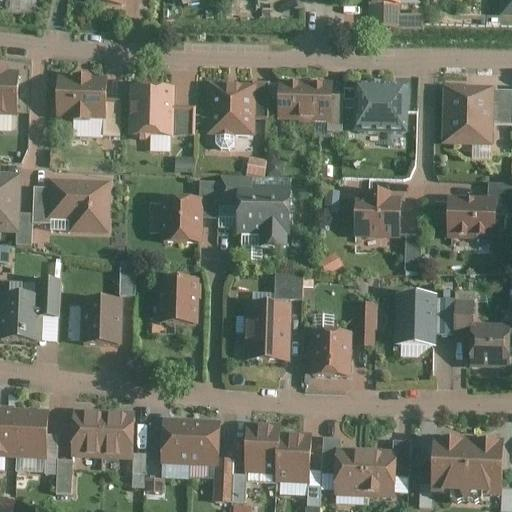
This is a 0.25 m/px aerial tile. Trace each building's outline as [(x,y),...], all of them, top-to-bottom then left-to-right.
[(401,30),(401,0),(369,0),(369,29),(401,30)] [(511,0),(499,0),(500,14),(511,14),(511,0)] [(0,74),(0,118),(17,119),(18,75),(0,74)] [(107,79),(56,78),(54,122),(102,122),(105,122),(106,103),(107,79)] [(332,84),(278,83),(278,124),(299,124),(299,126),(315,127),(315,125),(327,125),(331,125),(331,98),(332,84)] [(257,88),(208,85),(206,138),(216,138),(216,146),(221,151),(228,152),(235,148),(235,139),(255,139),(255,122),(257,88)] [(408,137),(409,87),(354,85),(353,135),(408,137)] [(173,90),(129,88),(127,138),(173,139),(173,111),(173,90)] [(269,88),(257,88),(255,122),(268,122),(269,88)] [(494,90),(443,88),(441,148),(493,149),(494,128),(494,93),(494,90)] [(511,93),(494,93),(494,128),(511,128),(511,93)] [(343,98),(331,98),(331,125),(327,125),(327,134),(343,134),(343,98)] [(121,103),(106,103),(105,122),(102,122),(102,138),(120,139),(121,103)] [(193,111),(173,111),(173,139),(193,139),(193,111)] [(18,236),(19,217),(20,175),(0,174),(0,235),(15,236),(18,236)] [(219,180),(219,185),(218,209),(236,209),(235,238),(260,239),(260,250),(287,251),(287,240),(289,240),(291,194),(252,193),(252,180),(219,180)] [(47,191),(46,223),(50,223),(50,227),(50,232),(69,233),(69,236),(110,237),(111,184),(47,182),(47,191)] [(199,202),(161,200),(159,246),(203,247),(203,220),(218,221),(218,209),(219,185),(200,185),(199,202)] [(511,186),(489,186),(488,200),(497,200),(497,218),(511,218),(511,186)] [(46,223),(47,191),(33,190),(32,217),(32,226),(50,227),(50,223),(46,223)] [(400,243),(401,199),(392,199),(392,195),(366,194),(366,198),(355,198),(354,241),(400,243)] [(488,200),(448,199),(446,242),(496,243),(497,218),(497,200),(488,200)] [(32,217),(19,217),(18,236),(15,236),(14,247),(31,248),(32,226),(32,217)] [(421,272),(422,238),(406,238),(406,272),(421,272)] [(0,247),(0,262),(13,263),(14,248),(0,247)] [(133,299),(134,267),(119,267),(118,299),(133,299)] [(302,303),(302,279),(274,279),(274,303),(302,303)] [(198,329),(200,284),(157,282),(155,327),(198,329)] [(33,300),(0,298),(0,344),(39,347),(40,322),(58,322),(60,285),(34,283),(33,300)] [(437,298),(397,297),(396,349),(436,349),(437,298)] [(454,301),(440,300),(439,339),(454,339),(454,301)] [(121,349),(122,303),(80,302),(79,348),(121,349)] [(473,303),(455,303),(454,341),(463,341),(467,331),(473,332),(473,303)] [(287,369),(290,308),(243,306),(240,367),(287,369)] [(376,350),(377,308),(357,308),(355,350),(376,350)] [(510,372),(511,329),(474,328),(472,371),(510,372)] [(352,336),(311,335),(310,379),(352,380),(352,336)] [(19,413),(0,411),(0,462),(17,463),(19,413)] [(100,462),(103,414),(73,412),(70,462),(100,462)] [(45,464),(47,414),(19,413),(17,463),(45,464)] [(131,463),(134,416),(103,414),(100,462),(131,463)] [(191,423),(162,422),(160,459),(148,459),(147,495),(163,495),(165,469),(190,470),(191,423)] [(220,425),(191,423),(190,470),(216,472),(215,506),(231,506),(232,479),(233,465),(218,464),(220,425)] [(279,437),(280,428),(249,425),(246,477),(276,479),(279,437)] [(311,439),(279,437),(276,479),(275,488),(308,488),(311,439)] [(342,442),(324,441),(322,477),(336,478),(335,501),(364,503),(367,454),(341,453),(342,442)] [(469,502),(472,446),(436,444),(433,500),(469,502)] [(394,455),(367,454),(364,503),(395,504),(395,481),(409,482),(411,446),(394,446),(394,455)] [(502,504),(505,448),(472,446),(469,502),(502,504)] [(56,473),(57,451),(47,450),(46,472),(56,473)] [(144,496),(145,459),(133,458),(132,496),(144,496)] [(70,498),(72,464),(57,463),(55,497),(70,498)] [(246,480),(232,479),(231,506),(245,506),(246,480)] [(430,511),(432,489),(422,488),(420,511),(430,511)]
